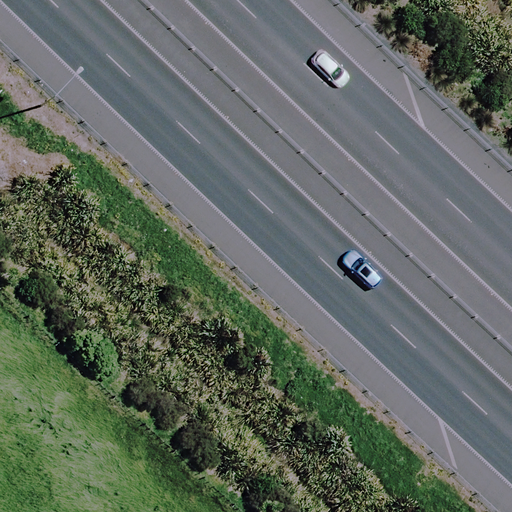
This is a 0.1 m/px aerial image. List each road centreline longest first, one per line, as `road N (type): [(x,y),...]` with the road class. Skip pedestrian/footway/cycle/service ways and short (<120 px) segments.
road 1 (motorway): [(511,441),(332,279),(49,0)]
road 2 (motorway): [(226,0),(511,273)]
